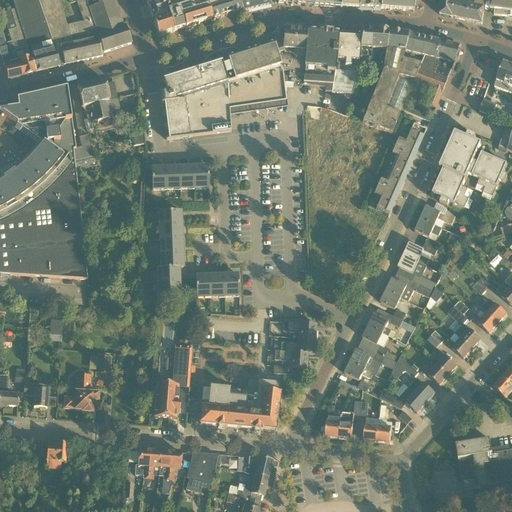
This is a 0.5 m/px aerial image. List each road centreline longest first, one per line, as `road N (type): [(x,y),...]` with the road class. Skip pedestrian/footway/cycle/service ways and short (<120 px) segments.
road 1 (residential): [(348,320),(293,300),(284,142),(155,146),(140,59)]
road 2 (residential): [(348,320),(478,40)]
road 3 (residential): [(296,444),(0,427)]
road 4 (residential): [(428,25),(277,16),(148,57)]
road 5 (residential): [(400,462),(511,338)]
road 6 (residential): [(140,59),(0,94)]
road 7 (residential): [(296,444),(296,426),(348,320)]
